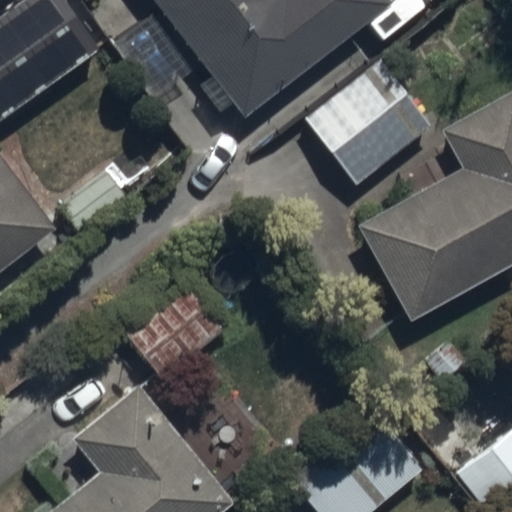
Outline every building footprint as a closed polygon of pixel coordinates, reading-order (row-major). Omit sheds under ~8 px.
[(29,0),(0,21),(0,124),(100,54),(61,0),(29,0)] [(147,0),(192,58),(245,126),(393,11),(384,0),(147,0)] [(305,127),(355,190),(429,131),(379,68),(305,127)] [(359,234),(410,327),(511,271),(511,100),(441,139),(462,178),(359,234)] [(0,280),(60,234),(0,158),(0,280)] [(120,319),(158,367),(223,317),(185,268),(120,319)] [(27,511),(196,511),(228,487),(164,405),(133,366),(64,420),(95,459),(27,511)] [(275,462),(318,511),(352,511),(418,454),(359,388),(275,462)] [(511,511),(511,412),(450,460),(490,511),(511,511)]
